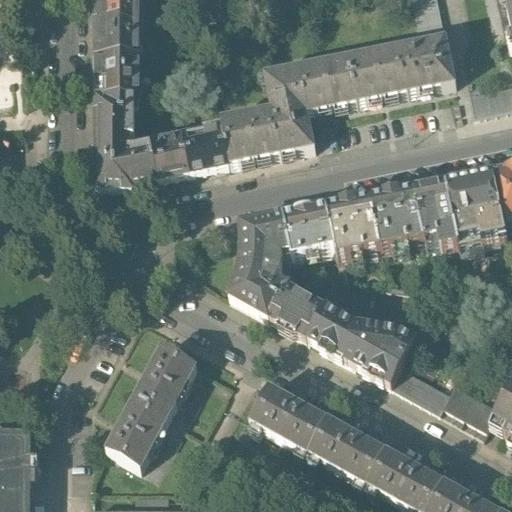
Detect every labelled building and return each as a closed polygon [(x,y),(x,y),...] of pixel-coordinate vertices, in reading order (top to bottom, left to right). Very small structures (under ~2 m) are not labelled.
[(219,0),(191,0),(198,28),(225,22),(219,0)] [(409,0),(421,54),(446,49),(434,0),(409,0)] [(144,3),(98,2),(98,8),(98,31),(142,34),(144,3)] [(142,34),(98,31),(98,61),(98,68),(142,68),(142,34)] [(224,140),(231,177),(270,169),(316,159),(310,129),(309,124),(333,119),(382,109),(431,98),(456,93),(446,49),(421,54),(263,88),(270,122),(222,131),(224,140)] [(142,68),(98,68),(98,74),(98,107),(136,109),(143,109),(142,68)] [(511,95),(474,103),(478,124),(511,116),(511,95)] [(136,109),(98,107),(98,150),(97,198),(158,192),(154,155),(135,159),(136,109)] [(185,149),(193,185),(211,181),(231,177),(224,140),(185,149)] [(154,155),(158,192),(165,191),(193,185),(185,149),(154,155)] [(511,175),(497,179),(507,232),(511,231),(511,175)] [(493,180),(449,189),(461,247),(483,243),(484,250),(509,245),(507,232),(497,179),(493,180)] [(444,190),(417,196),(427,248),(442,244),(445,256),(463,254),(461,247),(449,189),(444,190)] [(378,204),(373,205),(384,258),(427,248),(417,196),(378,204)] [(336,212),(331,214),(340,257),(341,265),(384,258),(373,205),(336,212)] [(295,221),(288,223),(296,264),(340,257),(331,214),(295,221)] [(230,305),(272,327),(291,292),(281,286),(285,268),(296,264),(288,223),(239,232),(240,266),(239,281),(230,305)] [(280,332),(309,347),(328,313),(291,292),(272,327),(280,332)] [(383,389),(391,393),(403,375),(421,346),(407,338),(365,333),(328,313),(309,347),(363,378),(383,389)] [(151,380),(136,406),(168,425),(197,374),(167,355),(151,380)] [(391,393),(441,422),(453,400),(403,375),(391,393)] [(485,445),(491,436),(502,416),(457,392),(453,400),(441,422),(485,445)] [(250,430),(309,462),(328,429),(300,413),(269,396),(250,430)] [(511,447),(511,397),(502,416),(491,436),(511,447)] [(138,477),(168,425),(136,406),(121,431),(106,457),(138,477)] [(354,443),(328,429),(309,462),(366,493),(384,459),(354,443)] [(30,453),(31,441),(0,440),(0,511),(29,511),(30,510),(30,456),(30,453)] [(407,471),(384,459),(366,493),(401,511),(435,511),(446,492),(407,471)] [(482,511),(473,507),(446,492),(435,511),(482,511)]
